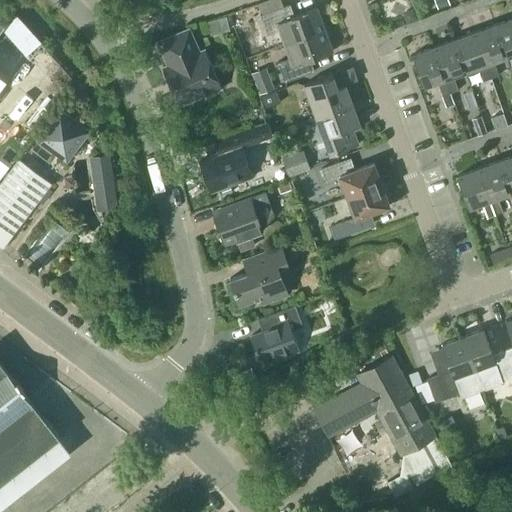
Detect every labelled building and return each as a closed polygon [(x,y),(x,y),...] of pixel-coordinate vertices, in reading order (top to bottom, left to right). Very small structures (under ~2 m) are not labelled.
[(450,4),(448,0),(434,0),(438,8),(450,4)] [(284,44),(325,29),(316,7),(294,15),(290,4),(260,15),(268,35),(279,30),(284,44)] [(404,17),(406,22),(417,18),(413,7),(407,9),(404,17)] [(245,29),(240,16),(231,19),(236,32),(245,29)] [(221,17),(208,21),(211,33),(225,29),(221,17)] [(511,17),(494,24),(506,57),(511,54),(511,17)] [(506,57),(494,24),(474,31),(491,78),(498,75),(493,62),(506,57)] [(199,52),(189,28),(158,42),(168,65),(162,68),(179,106),(221,88),(205,50),(199,52)] [(325,29),(284,44),(289,58),(277,62),(285,82),(314,71),(310,59),(333,51),(325,29)] [(483,81),(491,78),(474,31),(454,39),(465,72),(478,67),(483,81)] [(454,39),(433,46),(450,93),(458,90),(453,76),(465,72),(454,39)] [(442,95),(450,93),(433,46),(413,54),(424,87),(437,82),(442,95)] [(304,84),(316,117),(352,104),(345,84),(337,87),(332,74),(304,84)] [(256,84),(260,94),(274,88),(270,79),(256,84)] [(280,101),(276,90),(261,95),(264,107),(280,101)] [(454,104),(450,93),(442,96),(446,107),(454,104)] [(352,104),(316,117),(330,155),(358,144),(352,127),(359,124),(352,104)] [(73,149),(87,131),(59,110),(38,138),(59,153),(66,158),(73,149)] [(491,131),(506,125),(502,114),(487,119),(491,131)] [(472,120),(477,132),(486,128),(481,116),(472,120)] [(245,130),(214,142),(218,154),(200,160),(210,190),(252,175),(241,146),(272,134),(268,122),(245,130)] [(0,175),(20,153),(0,134),(0,175)] [(89,157),(97,210),(117,207),(110,154),(89,157)] [(511,155),(498,160),(510,194),(511,192),(511,155)] [(19,158),(0,183),(0,246),(2,248),(51,182),(19,158)] [(347,197),(381,184),(373,162),(349,171),(345,160),(321,168),(325,180),(339,175),(347,197)] [(498,160),(478,168),(495,214),(503,212),(498,198),(510,194),(498,160)] [(487,217),(495,214),(478,168),(457,175),(469,208),(482,204),(487,217)] [(281,193),(292,189),(288,180),(277,184),(281,193)] [(381,184),(347,197),(355,218),(331,227),(335,239),(369,226),(365,215),(389,205),(381,184)] [(265,191),(212,210),(224,244),(237,240),(241,250),(254,245),(250,235),(262,230),(262,229),(273,214),(265,191)] [(57,217),(31,251),(44,262),(71,228),(57,217)] [(230,278),(240,304),(240,303),(260,296),(262,303),(283,295),(275,273),(289,268),(280,245),(243,259),(248,272),(231,278),(231,277),(230,278)] [(495,264),(509,259),(505,248),(490,253),(495,264)] [(251,335),(252,337),(261,363),(299,349),(292,330),(303,326),(295,304),(270,313),(275,326),(251,335)] [(483,329),(463,336),(482,388),(485,387),(486,388),(500,383),(499,381),(502,380),(502,382),(511,378),(511,372),(504,350),(493,354),(483,329)] [(482,388),(463,336),(442,344),(451,370),(426,379),(427,381),(416,385),(421,399),(432,395),(435,402),(460,393),(462,397),(479,391),(479,389),(482,388)] [(436,435),(392,354),(357,373),(361,382),(313,408),(328,434),(330,433),(328,431),(346,422),(348,425),(376,409),(401,454),(436,435)] [(0,482),(59,436),(0,360),(0,482)] [(503,426),(496,428),(500,437),(506,435),(503,426)] [(423,479),(416,465),(401,474),(408,487),(423,479)]
